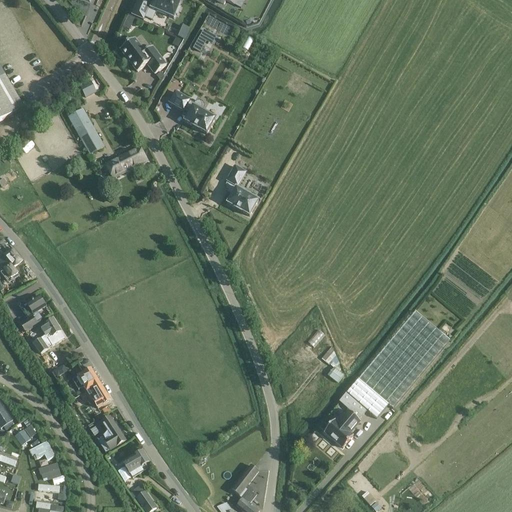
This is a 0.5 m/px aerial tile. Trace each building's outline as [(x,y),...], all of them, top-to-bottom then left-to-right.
[(145,17),(152,20),(156,11),(173,18),(174,19),(174,18),(176,14),(178,15),(181,8),(179,7),(180,3),(181,4),(181,3),(180,2),(180,3),(173,0),(155,0),(152,8),(149,7),(150,4),(140,0),(139,0),(133,15),(144,20),(145,17)] [(216,0),(216,1),(224,5),(226,1),(234,5),(241,9),(245,0),(216,0)] [(125,27),(131,29),(135,19),(129,17),(125,27)] [(187,40),(191,29),(181,25),(177,37),(187,40)] [(207,40),(215,44),(218,38),(204,30),(194,49),(200,52),(207,40)] [(134,39),(121,50),(138,72),(147,65),(155,75),(166,66),(152,48),(145,53),(134,39)] [(0,122),(22,110),(0,71),(0,122)] [(80,88),(86,98),(96,92),(90,82),(80,88)] [(185,122),(207,135),(216,120),(202,112),(203,110),(204,108),(204,105),(202,102),(200,101),(197,101),(195,102),(194,104),(190,102),(190,101),(176,93),(170,104),(184,112),(186,109),(191,112),(185,122)] [(89,156),(105,148),(83,110),(68,118),(89,156)] [(140,150),(107,166),(113,179),(146,162),(140,150)] [(228,205),(250,217),(259,202),(237,190),(246,174),(236,168),(227,182),(229,183),(228,186),(230,192),(234,194),(228,204),(228,205)] [(3,271),(10,280),(19,273),(14,267),(22,260),(13,249),(5,256),(5,257),(0,261),(0,264),(4,270),(3,271)] [(18,306),(27,319),(32,316),(33,316),(46,307),(38,296),(27,304),(25,301),(18,306)] [(32,316),(27,319),(19,325),(25,334),(38,325),(33,316),(32,316)] [(31,341),(41,355),(48,350),(65,339),(61,332),(61,331),(53,319),(40,328),(45,336),(38,341),(36,338),(31,341)] [(319,330),(308,341),(315,347),(325,336),(319,330)] [(323,358),(335,369),(342,361),(331,350),(323,358)] [(338,383),(345,377),(336,368),(329,375),(338,383)] [(78,377),(87,392),(93,388),(93,390),(101,385),(91,369),(78,377)] [(347,394),(377,420),(388,407),(357,381),(347,394)] [(111,401),(101,385),(93,390),(93,388),(87,392),(80,396),(71,401),(74,406),(83,400),(89,397),(92,402),(93,402),(98,409),(111,401)] [(358,405),(346,394),(341,400),(353,411),(358,405)] [(0,425),(3,430),(15,421),(0,402),(0,425)] [(334,421),(333,423),(332,421),(328,426),(330,427),(324,433),(343,449),(353,437),(350,434),(360,422),(360,423),(360,422),(348,412),(338,424),(334,421)] [(103,439),(110,450),(125,441),(118,430),(110,418),(102,424),(109,435),(103,439)] [(36,460),(43,457),(45,462),(55,458),(49,442),(31,449),(36,460)] [(123,464),(133,479),(148,469),(145,464),(149,462),(142,451),(134,456),(134,457),(123,464)] [(0,461),(15,467),(17,461),(1,455),(0,456),(0,461)] [(43,482),(62,478),(59,464),(40,468),(43,482)] [(237,507),(244,511),(259,511),(249,504),(255,496),(252,494),(253,493),(253,490),(248,486),(259,472),(250,466),(231,490),(240,497),(245,490),(246,491),(240,499),(242,500),(237,507)] [(15,476),(17,470),(9,467),(7,473),(15,476)] [(14,477),(11,484),(18,486),(20,479),(14,477)] [(36,490),(57,493),(58,487),(37,484),(36,490)] [(136,498),(145,511),(152,511),(157,509),(145,492),(136,498)] [(58,511),(63,511),(64,506),(37,503),(36,509),(40,509),(39,511),(50,511),(51,511),(58,511)]
